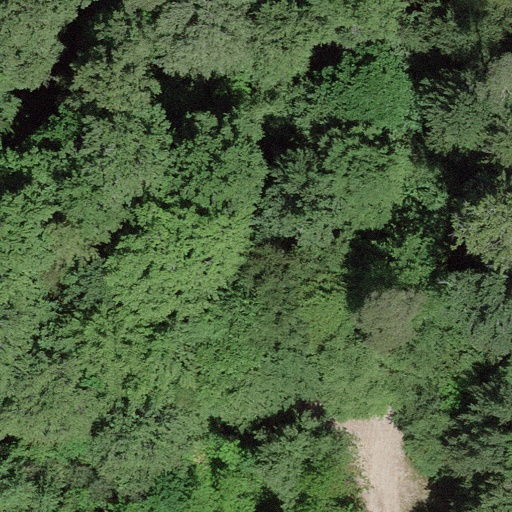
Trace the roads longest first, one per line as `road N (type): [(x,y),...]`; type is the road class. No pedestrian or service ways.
road 1 (track): [(376,404),(0,385)]
road 2 (track): [(511,262),(376,404),(394,511)]
road 3 (track): [(383,447),(511,495)]
